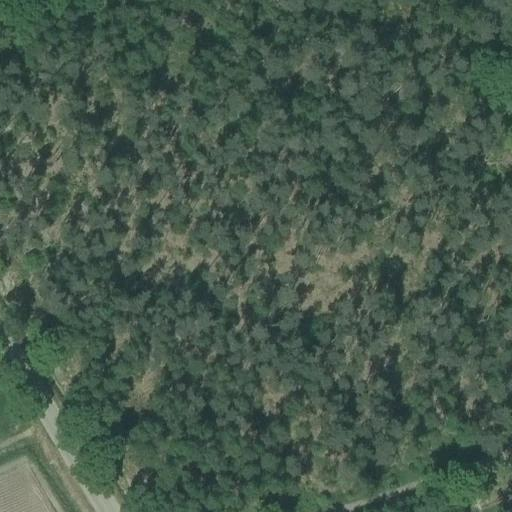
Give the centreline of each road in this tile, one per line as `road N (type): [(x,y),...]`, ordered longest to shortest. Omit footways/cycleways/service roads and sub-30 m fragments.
road 1 (unclassified): [(123,511),(0,314)]
road 2 (track): [(511,470),(383,511)]
